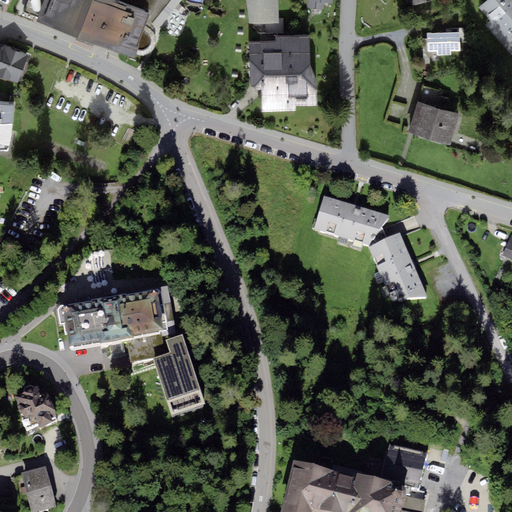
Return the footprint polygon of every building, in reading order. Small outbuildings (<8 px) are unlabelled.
[(30,0),(25,12),(137,60),(140,55),(145,55),(152,52),(155,48),(157,43),(158,36),(160,31),(185,0),(247,0),(251,24),(280,23),(279,0),(30,0)] [(511,0),(493,0),(482,11),(511,44),(511,0)] [(454,32),(432,33),(432,51),(455,51),(454,32)] [(276,41),(253,42),(254,88),(264,88),(264,109),(299,109),(299,103),(318,103),(317,35),(276,35),(276,41)] [(31,54),(10,47),(7,56),(0,54),(0,76),(21,84),(31,54)] [(462,114),(423,101),(412,133),(452,146),(462,114)] [(0,102),(0,149),(9,152),(15,102),(0,102)] [(390,219),(323,199),(312,233),(368,250),(390,219)] [(511,236),(505,234),(498,257),(511,262),(511,236)] [(403,238),(369,251),(391,307),(425,294),(403,238)] [(113,298),(54,310),(64,358),(121,346),(133,344),(138,366),(183,357),(173,311),(169,287),(113,298)] [(190,358),(161,367),(177,423),(207,415),(190,358)] [(48,388),(18,399),(30,433),(60,422),(48,388)] [(386,480),(300,462),(287,511),(433,511),(437,497),(423,492),(431,459),(394,447),(386,480)] [(48,473),(24,478),(31,511),(52,511),(57,511),(48,473)]
